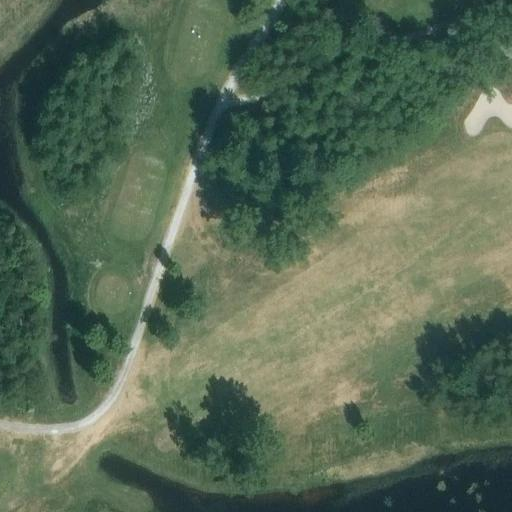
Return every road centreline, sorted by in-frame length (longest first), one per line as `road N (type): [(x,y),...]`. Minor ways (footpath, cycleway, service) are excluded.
road 1 (track): [(281,0),(207,134),(115,393),(72,429),(0,425)]
road 2 (track): [(219,107),(496,5)]
